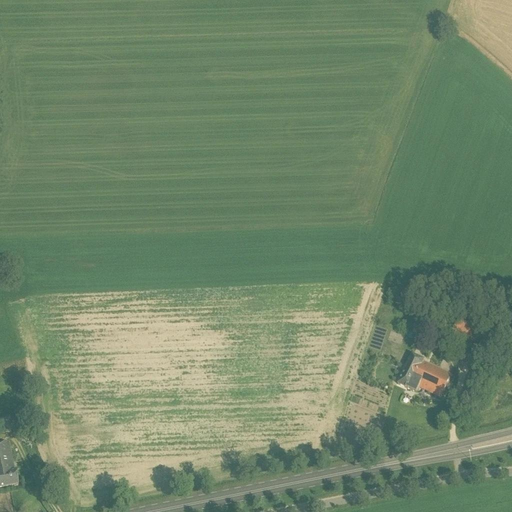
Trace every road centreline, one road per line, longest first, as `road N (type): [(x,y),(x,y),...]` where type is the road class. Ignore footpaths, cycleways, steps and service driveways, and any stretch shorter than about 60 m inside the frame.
road 1 (primary): [(159,511),(511,438)]
road 2 (unclassified): [(283,511),(511,472)]
